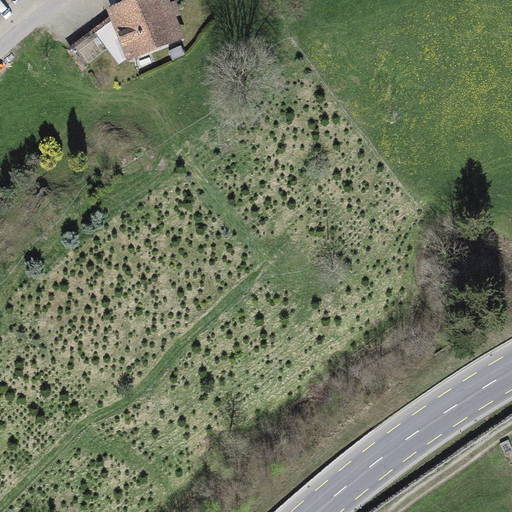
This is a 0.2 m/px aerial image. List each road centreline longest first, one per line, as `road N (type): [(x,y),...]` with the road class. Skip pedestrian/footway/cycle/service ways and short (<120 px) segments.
road 1 (primary): [(316,511),(414,434),(511,372)]
road 2 (track): [(399,511),(511,434)]
